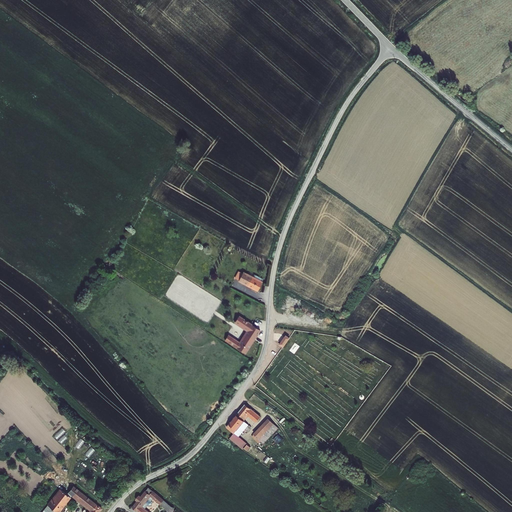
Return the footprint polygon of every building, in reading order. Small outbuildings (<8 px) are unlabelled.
[(247,284),(251,277),(246,273),(245,274),(242,272),(238,279),(247,284)] [(264,284),(251,277),(247,284),(260,292),(264,284)] [(263,332),(242,318),(238,324),(250,332),(242,344),(231,337),(228,342),(248,356),(263,332)] [(286,335),(279,345),(283,348),(290,339),(286,335)] [(236,435),(231,441),(250,454),(253,449),(241,439),(249,427),(243,422),(247,417),(257,425),(262,418),(246,405),(228,429),(236,435)] [(263,443),(273,431),(266,426),(256,437),(263,443)] [(79,449),(84,441),(76,435),(72,441),(75,443),(73,446),(79,449)] [(266,463),(269,457),(261,454),(259,460),(266,463)] [(94,484),(82,475),(78,481),(90,490),(94,484)] [(99,511),(101,510),(73,488),(67,495),(60,490),(48,506),(56,511),(60,511),(71,499),(88,511),(87,511),(99,511)] [(132,508),(135,511),(137,511),(141,508),(142,507),(146,509),(153,500),(150,498),(144,493),(140,498),(139,496),(134,502),(135,503),(132,508)] [(153,493),(150,498),(153,500),(164,510),(167,505),(153,493)]
